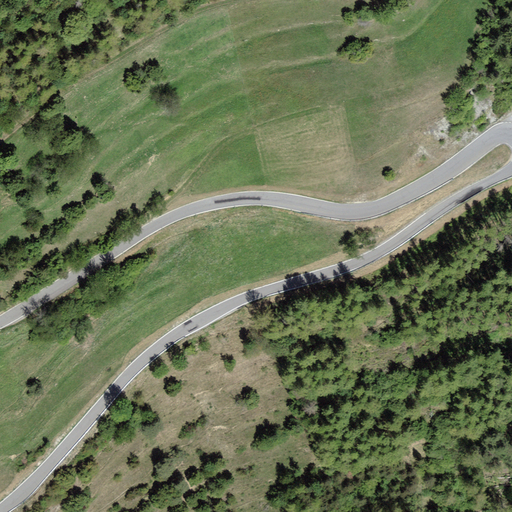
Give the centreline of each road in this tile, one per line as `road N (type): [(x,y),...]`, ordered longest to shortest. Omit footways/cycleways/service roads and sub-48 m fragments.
road 1 (unclassified): [(0,509),(171,336),(232,302),(363,260),(511,170)]
road 2 (unclassified): [(511,134),(362,212),(260,198),(185,211),(0,322)]
road 3 (track): [(0,138),(75,82),(199,11),(250,0)]
